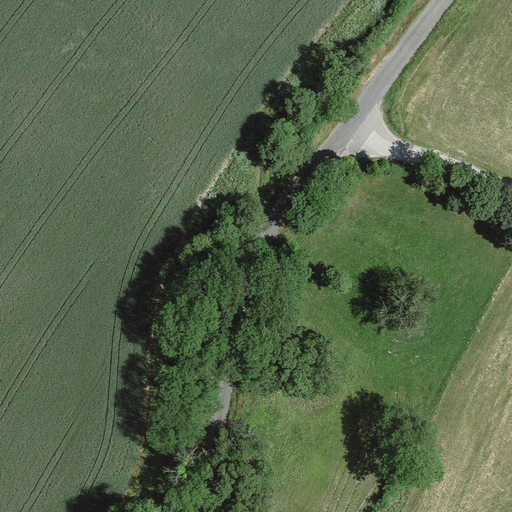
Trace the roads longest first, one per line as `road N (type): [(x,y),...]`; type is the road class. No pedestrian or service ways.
road 1 (unclassified): [(208,511),(230,429),(242,327),(268,244),(439,0)]
road 2 (track): [(349,126),(511,191)]
